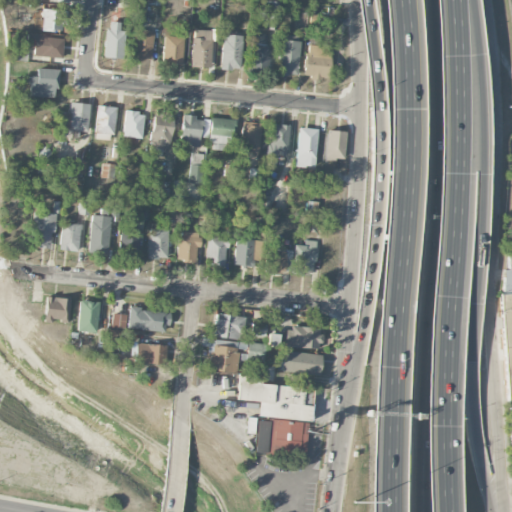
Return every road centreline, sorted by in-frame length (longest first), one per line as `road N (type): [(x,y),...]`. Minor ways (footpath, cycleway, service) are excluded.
road 1 (secondary): [(357,0),(363,111),(333,511)]
road 2 (secondary): [(501,511),(490,295),(498,124),(486,0)]
road 3 (motorway): [(402,0),(409,96),(388,511)]
road 4 (motorway): [(440,511),(456,106),(451,0)]
road 5 (motorway): [(380,0),(395,92),(412,381)]
road 6 (motorway): [(418,0),(425,103),(412,381)]
road 7 (motorway): [(472,367),(483,170),(466,0)]
road 8 (motorway): [(379,107),(377,244),(336,464)]
road 9 (residential): [(353,308),(12,271)]
road 10 (motorway): [(426,511),(442,199)]
road 11 (residential): [(363,111),(85,81)]
road 12 (motorway): [(442,199),(468,0)]
road 13 (motorway): [(442,199),(443,0)]
road 14 (motorway): [(494,511),(472,367)]
road 15 (residential): [(179,422),(195,290)]
road 16 (motorway): [(412,381),(407,511)]
